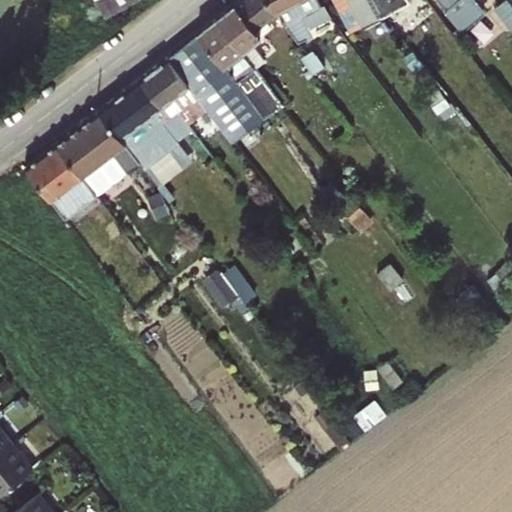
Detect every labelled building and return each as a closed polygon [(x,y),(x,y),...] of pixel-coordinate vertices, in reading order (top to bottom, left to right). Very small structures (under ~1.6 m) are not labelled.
[(93,0),(105,19),(135,1),(134,0),(93,0)] [(240,0),(218,18),(253,61),(272,47),(262,33),(272,27),(265,18),(276,10),(268,0),(240,0)] [(268,0),(276,10),(296,36),(304,32),(297,17),(321,6),(318,0),(268,0)] [(297,17),(304,32),(334,18),(320,0),(318,0),(321,6),(297,17)] [(375,0),(361,0),(380,33),(395,26),(388,16),(375,0)] [(375,0),(388,16),(396,11),(391,0),(375,0)] [(439,0),(449,12),(454,9),(451,4),(456,0),(439,0)] [(511,0),(502,0),(499,2),(511,21),(511,0)] [(218,18),(182,46),(169,56),(190,84),(205,103),(218,121),(233,141),(264,118),(237,82),(248,74),(258,87),(267,80),(253,61),(218,18)] [(141,78),(161,106),(190,84),(169,56),(141,78)] [(299,71),(292,61),(267,80),(275,89),(299,71)] [(100,108),(121,136),(161,106),(141,78),(100,108)] [(495,100),(487,106),(495,116),(503,110),(495,100)] [(218,121),(205,103),(199,107),(228,146),(234,142),(233,141),(218,121)] [(100,108),(59,139),(98,193),(107,186),(93,167),(126,143),(121,136),(100,108)] [(187,134),(194,129),(179,109),(169,117),(180,133),(183,130),(187,134)] [(65,217),(98,193),(59,139),(25,164),(65,217)] [(139,161),(130,148),(124,152),(134,166),(140,161),(139,161)] [(339,188),(329,199),(332,206),(334,213),(349,216),(359,204),(356,197),(354,190),(339,188)] [(237,254),(207,275),(228,304),(257,283),(237,254)] [(380,395),(359,411),(368,424),(390,408),(380,395)] [(0,455),(9,448),(0,436),(0,455)] [(0,495),(28,473),(9,448),(0,455),(0,495)] [(44,511),(34,498),(15,511),(44,511)]
